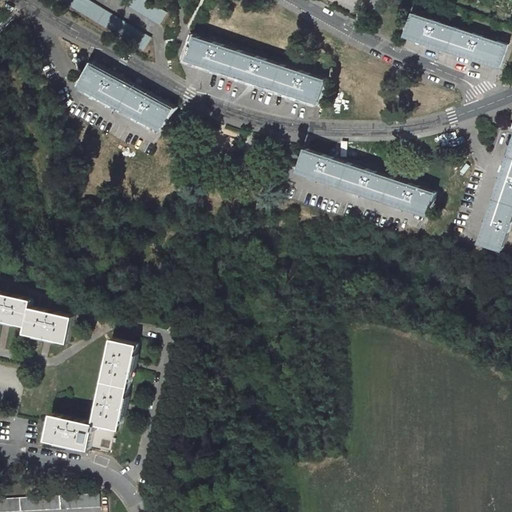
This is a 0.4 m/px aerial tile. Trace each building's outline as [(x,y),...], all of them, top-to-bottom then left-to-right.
[(152,37),(91,0),(64,0),(145,49),(152,37)] [(167,13),(146,0),(119,0),(160,25),(167,13)] [(509,44),(415,13),(407,35),(431,43),(478,58),(480,59),(501,66),(509,44)] [(198,37),(190,34),(188,42),(193,44),(192,50),(194,51),(192,57),(215,65),(260,80),(301,94),(321,100),(322,98),(326,99),(328,95),(324,93),(328,79),(199,35),(198,37)] [(164,128),(175,108),(95,64),(83,84),(106,97),(145,117),(164,128)] [(429,213),(437,191),(308,148),(300,169),(326,178),(371,193),(410,206),(429,213)] [(505,247),(511,224),(511,149),(504,175),(490,217),(482,241),(505,247)] [(71,340),(76,315),(34,305),(35,298),(0,289),(0,316),(9,319),(29,323),(28,330),(51,335),(71,340)] [(185,373),(194,334),(181,331),(172,370),(185,373)] [(136,367),(141,343),(115,337),(97,422),(122,427),(126,409),(136,367)] [(71,442),(92,447),(95,428),(98,428),(99,423),(97,422),(55,412),(49,437),(71,442)] [(0,511),(101,507),(100,493),(0,498),(0,511)]
